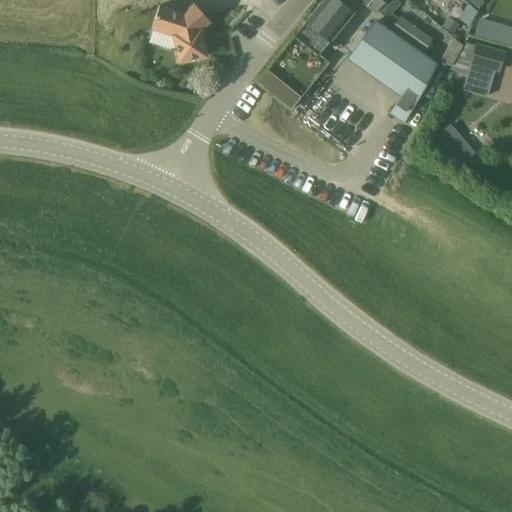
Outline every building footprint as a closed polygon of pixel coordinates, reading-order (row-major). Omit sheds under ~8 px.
[(295,37),(257,84),(265,90),(290,110),(327,64),(318,56),(329,42),(328,42),(352,13),(335,0),(323,0),(314,12),(305,23),(306,24),(295,37)] [(395,0),(357,0),(374,13),(375,11),(382,17),(386,20),(389,17),(400,4),(395,0)] [(469,0),(468,2),(477,10),(483,3),(479,0),(469,0)] [(155,17),(151,30),(174,37),(180,63),(205,57),(199,32),(209,23),(204,17),(193,5),(182,15),(159,7),(155,17)] [(391,29),(423,52),(432,41),(432,40),(400,17),(399,17),(391,29)] [(375,21),(346,61),(401,99),(389,115),(404,126),(437,64),(422,54),(423,52),(391,29),(390,31),(375,21)] [(474,36),(483,39),(488,24),(478,22),(474,36)] [(483,39),(493,42),(497,27),(488,24),(483,39)] [(497,27),(493,42),(503,45),(508,30),(497,27)] [(503,45),(511,47),(511,29),(508,28),(508,30),(503,45)] [(498,70),(503,53),(475,45),(470,62),(498,70)] [(474,154),(450,125),(436,137),(460,166),(474,154)]
